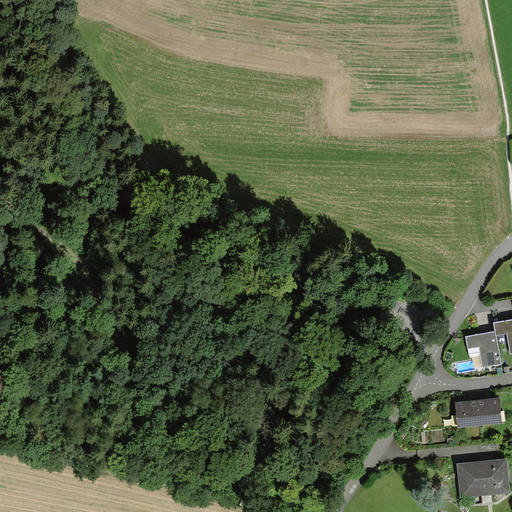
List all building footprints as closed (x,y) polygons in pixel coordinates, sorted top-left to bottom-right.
[(511,352),(511,319),(493,322),(494,331),(495,335),(497,335),(507,333),(511,353),(511,352)] [(495,335),(494,331),(465,336),(468,355),(480,353),(482,368),(502,364),(497,335),(495,335)] [(500,396),(478,399),(480,424),(503,422),(500,396)] [(458,427),(480,424),(478,399),(455,401),(458,427)] [(457,463),(460,498),(510,494),(506,459),(457,463)]
